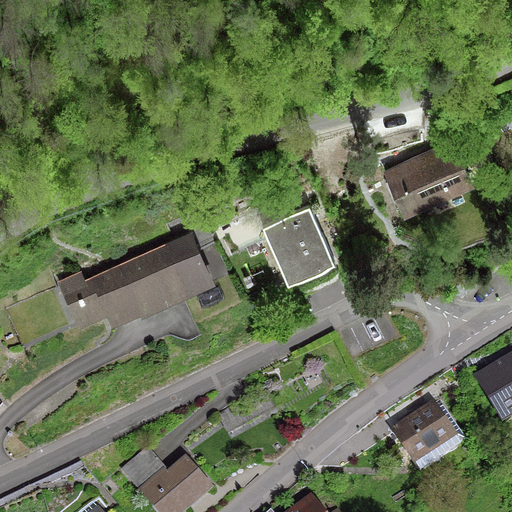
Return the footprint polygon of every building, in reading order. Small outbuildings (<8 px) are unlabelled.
[(468,181),(451,143),(385,173),(402,211),(468,181)] [(310,204),(263,225),(289,281),(335,259),(310,204)] [(101,300),(110,319),(207,276),(189,235),(82,282),(79,274),(59,282),(63,292),(72,288),(82,309),(101,300)] [(500,421),(511,413),(511,356),(474,379),(500,421)] [(241,424),(256,415),(249,402),(233,411),(241,424)] [(431,405),(391,432),(417,472),(463,441),(440,407),(435,411),(431,405)] [(167,476),(143,449),(120,470),(155,511),(178,511),(207,487),(185,461),(167,476)] [(270,511),(269,510),(266,511),(334,511),(332,511),(318,511),(309,499),(290,511),(270,511)]
